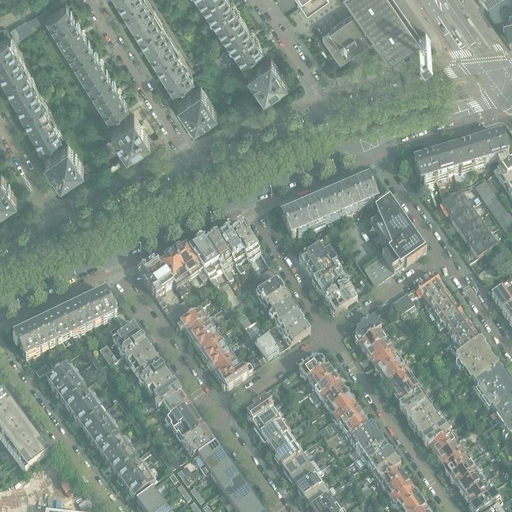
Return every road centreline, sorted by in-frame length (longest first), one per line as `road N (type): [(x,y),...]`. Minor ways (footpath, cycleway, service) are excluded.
road 1 (residential): [(451,511),(328,336)]
road 2 (residential): [(91,0),(192,168)]
road 3 (residential): [(217,415),(113,255)]
road 4 (residential): [(0,358),(114,511)]
road 5 (residential): [(328,336),(248,198)]
road 6 (tertiary): [(479,69),(330,111)]
road 7 (tertiary): [(330,111),(192,168)]
road 8 (tertiary): [(192,168),(56,229)]
road 9 (tertiary): [(113,255),(248,198)]
road 10 (tertiary): [(372,142),(511,99)]
road 11 (residential): [(328,336),(444,256)]
road 12 (residential): [(217,415),(328,336)]
road 13 (tertiary): [(248,198),(372,142)]
road 14 (residential): [(444,256),(372,142)]
road 15 (residential): [(330,111),(255,0)]
road 16 (tertiary): [(0,310),(113,255)]
road 17 (residential): [(56,229),(0,121)]
